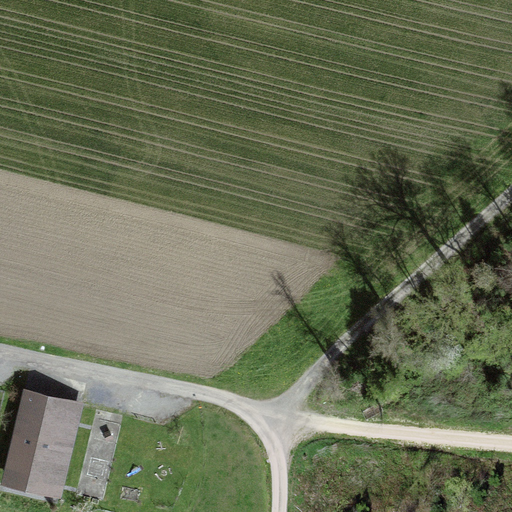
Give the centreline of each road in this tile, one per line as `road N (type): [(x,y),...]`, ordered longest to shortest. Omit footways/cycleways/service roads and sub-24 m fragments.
road 1 (track): [(280,511),(282,415),(511,202)]
road 2 (track): [(153,380),(282,415),(511,439)]
